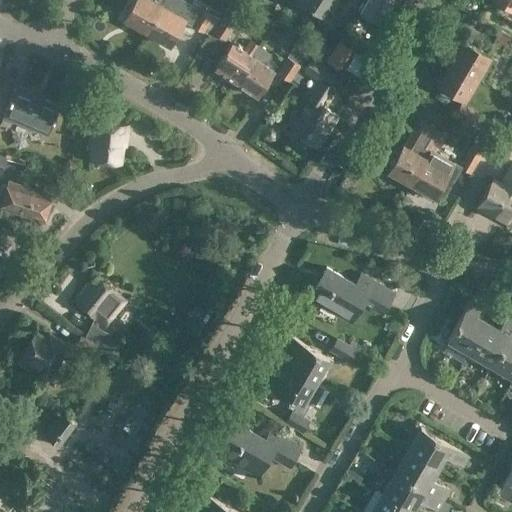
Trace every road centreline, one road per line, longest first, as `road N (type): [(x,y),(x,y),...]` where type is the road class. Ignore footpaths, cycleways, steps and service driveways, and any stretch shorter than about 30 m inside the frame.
road 1 (residential): [(307,511),(437,288),(433,263),(417,250),(300,209)]
road 2 (residential): [(126,511),(300,209)]
road 3 (residential): [(0,306),(127,191),(236,164)]
road 4 (residential): [(300,209),(422,0)]
road 5 (residential): [(236,164),(208,134),(49,45)]
